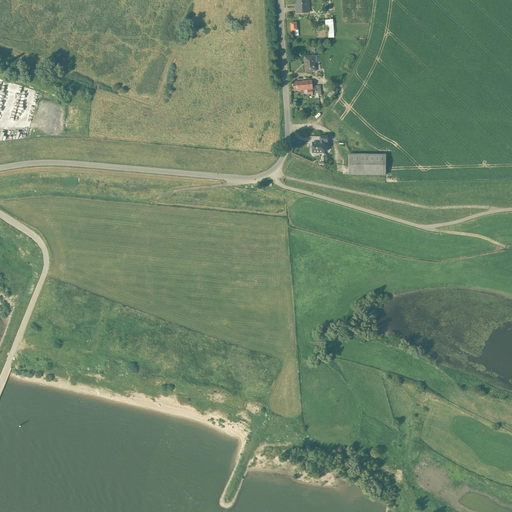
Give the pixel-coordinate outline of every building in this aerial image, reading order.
[(307,0),(297,0),(298,7),(296,7),(297,13),(309,12),(307,0)] [(329,38),(334,37),(334,25),(334,19),(325,20),(326,25),(328,25),(329,38)] [(314,56),(304,57),(305,64),(306,64),(306,72),(312,71),(316,71),(315,63),(314,63),(314,56)] [(308,89),(307,81),(293,82),(294,91),(308,89)] [(312,92),(313,95),(313,96),(321,95),(320,85),(316,86),(316,91),(312,92)] [(328,136),(320,136),(319,142),(312,142),(312,153),(324,153),(324,142),(328,142),(328,136)] [(386,154),(349,153),(349,175),(386,175),(386,154)]
